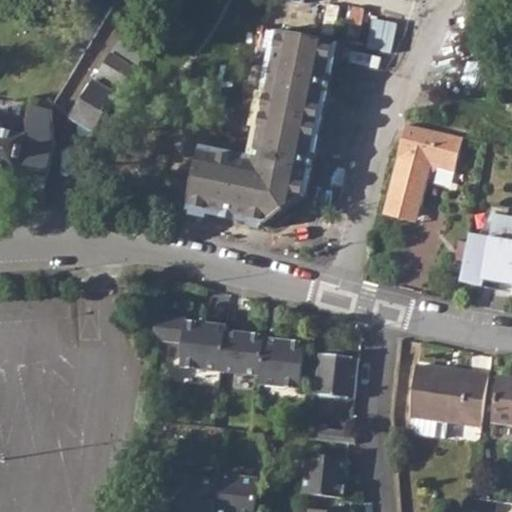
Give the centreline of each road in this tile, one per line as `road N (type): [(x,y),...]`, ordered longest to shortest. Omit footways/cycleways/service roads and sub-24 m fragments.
road 1 (residential): [(0,245),(150,258),(333,303)]
road 2 (residential): [(333,303),(388,120),(454,0)]
road 3 (residential): [(385,317),(372,409),(384,511)]
road 4 (residential): [(385,317),(511,341)]
